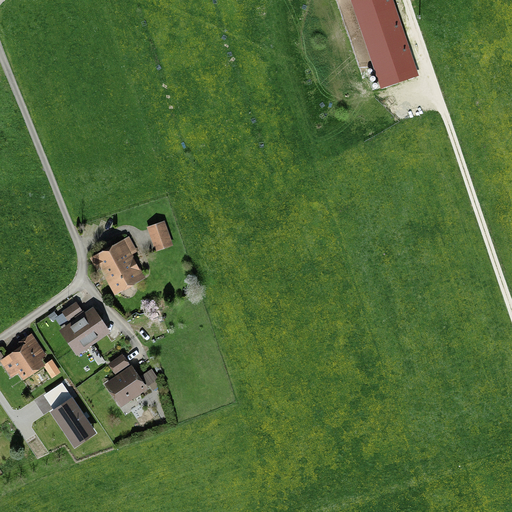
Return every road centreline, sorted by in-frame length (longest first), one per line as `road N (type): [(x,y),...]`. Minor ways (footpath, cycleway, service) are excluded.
road 1 (residential): [(0,52),(81,264),(66,291),(0,338)]
road 2 (track): [(406,0),(511,312)]
